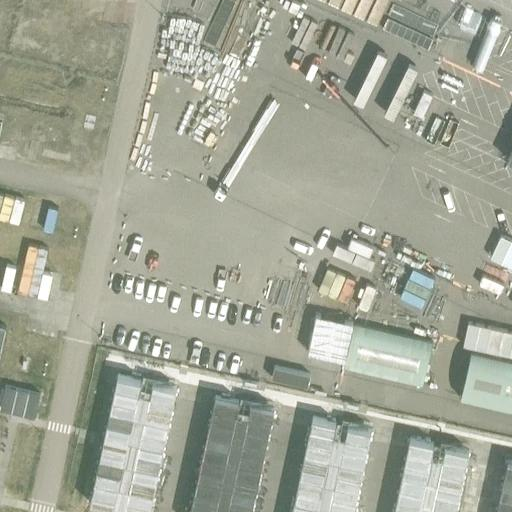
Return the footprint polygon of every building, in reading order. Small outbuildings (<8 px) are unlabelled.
[(419,184),(438,140),(299,82),(280,126),(419,184)] [(422,385),(432,340),(354,322),(343,366),(422,385)] [(511,409),(511,359),(472,350),(460,397),(511,409)] [(276,363),(273,376),(310,384),(313,371),(276,363)] [(123,511),(232,511),(252,414),(110,386),(86,505),(123,511)] [(511,511),(511,474),(473,467),(465,511),(443,507),(444,502),(409,496),(420,439),(301,417),(291,473),(243,464),(240,476),(286,485),(281,511),(511,511)]
